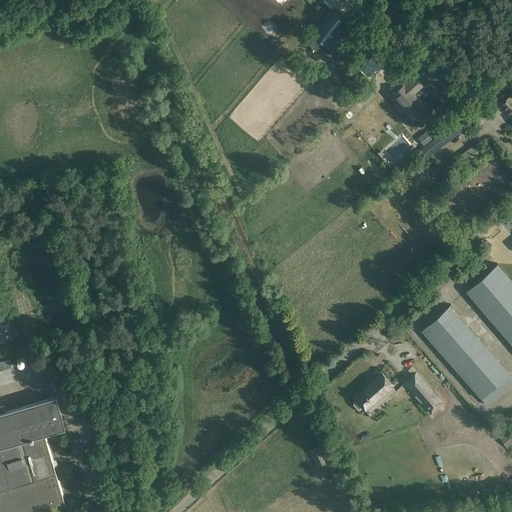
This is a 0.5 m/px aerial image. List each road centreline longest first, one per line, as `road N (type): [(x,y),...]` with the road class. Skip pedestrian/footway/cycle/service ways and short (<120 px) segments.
road 1 (unclassified): [(183,511),(511,203)]
road 2 (residential): [(511,148),(354,0)]
